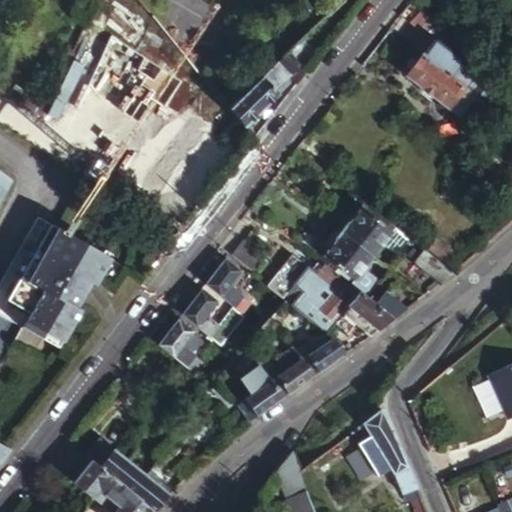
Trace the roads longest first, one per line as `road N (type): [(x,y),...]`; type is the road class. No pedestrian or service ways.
road 1 (tertiary): [(384,0),(0,492)]
road 2 (residential): [(474,268),(455,315),(396,399),(438,511)]
road 3 (residential): [(474,268),(266,431)]
